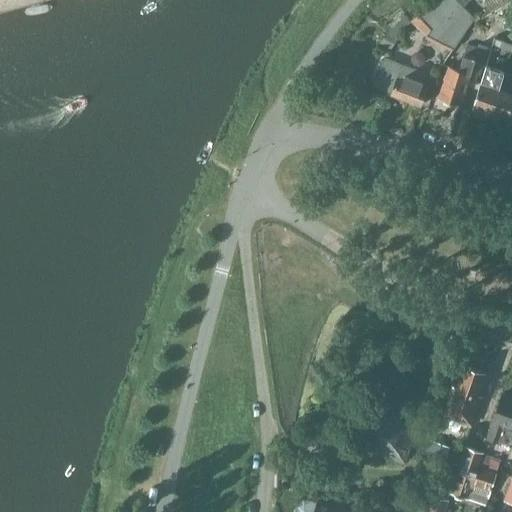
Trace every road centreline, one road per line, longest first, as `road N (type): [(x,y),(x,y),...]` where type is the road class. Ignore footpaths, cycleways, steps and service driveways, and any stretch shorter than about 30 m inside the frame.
road 1 (unclassified): [(166,511),(245,193)]
road 2 (unclassified): [(511,325),(426,295),(245,193)]
road 3 (unknown): [(246,511),(250,351),(228,248)]
road 4 (unclassified): [(271,129),(456,157),(511,176)]
road 5 (unclassified): [(271,129),(355,0)]
